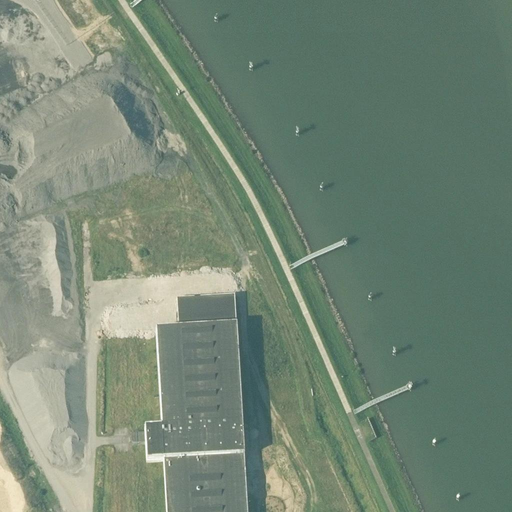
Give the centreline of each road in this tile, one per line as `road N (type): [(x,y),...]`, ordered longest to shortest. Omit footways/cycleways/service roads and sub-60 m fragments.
road 1 (unclassified): [(136,511),(126,329),(133,310),(182,264),(193,234),(172,188),(76,43)]
road 2 (track): [(79,511),(0,375)]
